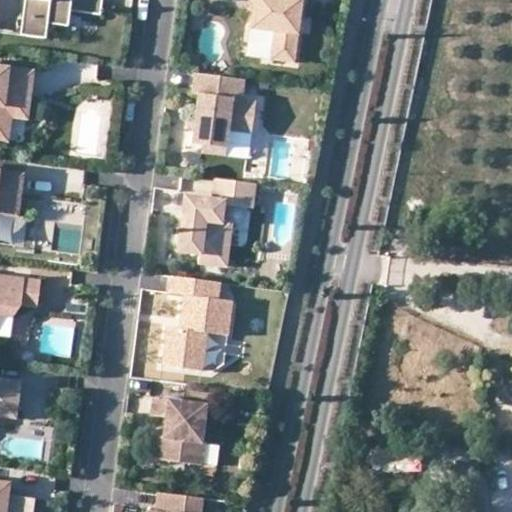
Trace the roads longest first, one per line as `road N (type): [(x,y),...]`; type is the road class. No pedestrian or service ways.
road 1 (tertiary): [(300,511),(408,0)]
road 2 (tertiary): [(382,0),(276,511)]
road 3 (residential): [(97,511),(155,0)]
